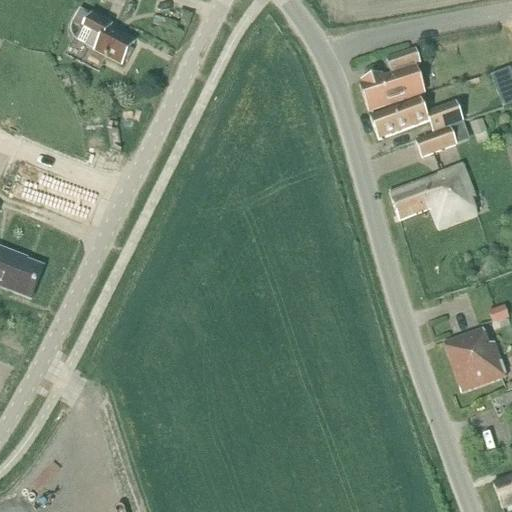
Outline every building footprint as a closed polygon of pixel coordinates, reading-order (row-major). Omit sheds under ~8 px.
[(77,39),(80,42),(123,66),(126,60),(130,62),(137,51),(133,49),(135,44),(108,29),(111,25),(83,9),(75,24),(73,30),(74,34),(77,39)] [(386,62),(390,75),(415,68),(420,66),(415,52),(386,62)] [(424,96),(415,68),(390,75),(391,79),(382,82),(381,76),(361,83),(362,86),(359,87),(367,114),(424,96)] [(511,93),(500,98),(505,109),(511,106),(511,93)] [(426,115),(422,106),(420,100),(369,120),(378,141),(429,123),(433,135),(463,124),(456,103),(426,115)] [(482,122),(471,126),(475,137),(486,133),(482,122)] [(450,131),(416,142),(421,159),(455,147),(450,131)] [(466,166),(392,192),(402,220),(433,210),(439,230),(477,217),(471,200),(477,198),(466,166)] [(0,250),(0,289),(31,301),(43,268),(19,260),(20,258),(0,250)] [(505,307),(489,313),(493,326),(509,320),(505,307)] [(485,331),(445,344),(463,394),(508,379),(496,345),(490,346),(485,331)] [(511,412),(511,393),(491,403),(497,419),(511,412)] [(511,480),(494,486),(502,508),(511,504),(511,480)]
